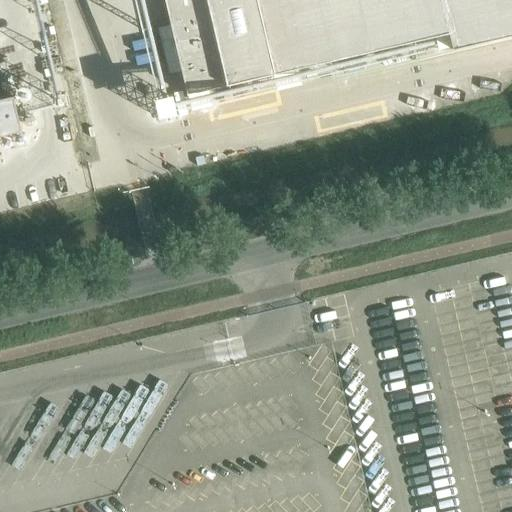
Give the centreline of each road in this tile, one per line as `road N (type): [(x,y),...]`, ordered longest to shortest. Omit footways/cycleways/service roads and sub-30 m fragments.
road 1 (unclassified): [(0,317),(511,196)]
road 2 (unknown): [(511,49),(138,145)]
road 3 (unknown): [(63,169),(18,0)]
road 4 (unknown): [(138,145),(99,0)]
